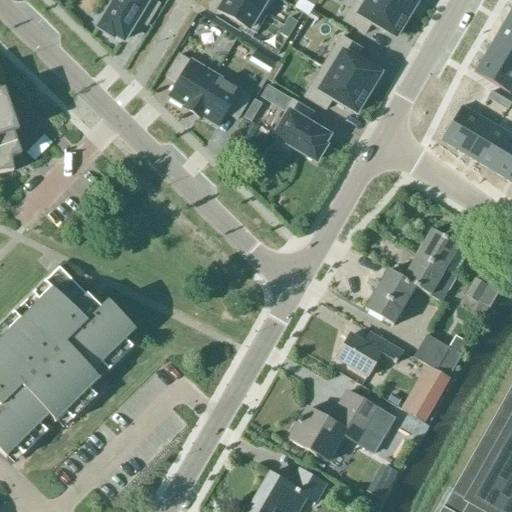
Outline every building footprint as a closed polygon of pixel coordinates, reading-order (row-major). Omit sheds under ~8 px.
[(123,42),(135,21),(146,28),(159,6),(148,0),(146,0),(145,2),(141,0),(111,0),(109,4),(112,6),(98,30),(112,39),(114,37),(123,42)] [(239,0),(225,0),(218,13),(255,36),(267,16),(260,12),(239,0)] [(239,0),(260,12),(267,0),(239,0)] [(318,0),(307,0),(305,3),(314,8),(319,0),(318,0)] [(394,39),(406,19),(372,0),(356,0),(343,23),(364,36),(371,25),(394,39)] [(372,0),(406,19),(417,0),(372,0)] [(511,10),(497,37),(511,45),(511,10)] [(284,27),(292,32),(297,24),(289,19),(284,27)] [(287,40),(292,32),(284,27),(279,35),(287,40)] [(511,45),(497,37),(483,62),(511,78),(511,45)] [(322,68),(367,96),(367,94),(370,89),(373,91),(381,78),(355,62),(362,51),(340,38),(322,68)] [(192,114),(215,77),(190,63),(190,64),(178,57),(165,78),(177,85),(168,99),(183,108),(182,110),(186,112),(192,115),(192,114)] [(271,84),(282,67),(277,64),(266,81),(271,84)] [(366,97),(367,96),(322,68),(304,99),(325,112),(332,101),(355,115),(366,97)] [(239,92),(215,77),(192,114),(192,115),(197,119),(201,121),(202,120),(217,129),(225,115),(237,122),(250,100),(238,93),(239,92)] [(496,81),(492,89),(505,95),(508,88),(496,81)] [(272,104),(278,94),(267,88),(261,98),(272,104)] [(0,93),(0,175),(13,173),(11,160),(21,156),(14,135),(18,134),(4,93),(4,92),(0,93)] [(327,138),(306,126),(313,115),(291,102),(284,114),(287,116),(274,138),(278,140),(274,145),(288,154),(291,149),(315,163),(324,149),(322,147),(327,138)] [(464,110),(445,144),(470,158),(489,125),(464,110)] [(470,158),(469,159),(495,173),(511,145),(511,137),(489,125),(470,158)] [(34,163),(52,145),(44,136),(26,154),(34,163)] [(511,145),(495,173),(511,183),(511,145)] [(417,256),(444,272),(459,247),(431,231),(417,256)] [(454,278),(444,272),(417,256),(402,280),(415,289),(429,298),(439,303),(440,302),(442,304),(455,280),(454,279),(454,278)] [(107,304),(100,311),(91,303),(86,297),(58,269),(57,271),(55,272),(50,278),(43,285),(32,295),(40,304),(21,323),(13,315),(0,327),(0,455),(5,461),(15,451),(22,457),(48,432),(41,425),(50,417),(56,423),(65,415),(72,422),(96,398),(89,391),(99,382),(92,375),(102,365),(109,372),(120,361),(132,349),(125,342),(135,333),(107,304)] [(415,289),(402,280),(388,272),(365,311),(393,328),(415,289)] [(492,292),(485,288),(486,287),(476,281),(466,298),(476,304),(478,300),(484,304),(492,292)] [(482,320),(488,310),(479,305),(473,315),(482,320)] [(454,337),(447,349),(426,337),(420,348),(442,361),(436,373),(447,379),(448,380),(468,345),(454,337)] [(394,366),(400,355),(375,340),(369,351),(348,338),(335,361),(365,378),(378,357),(394,366)] [(428,368),(436,373),(442,361),(420,348),(413,359),(428,368)] [(447,379),(436,373),(428,368),(402,412),(422,423),(447,379)] [(511,511),(511,386),(440,511),(511,511)] [(374,457),(394,421),(345,393),(327,424),(306,411),(288,441),(325,463),(340,437),(356,447),(374,457)] [(391,395),(387,402),(396,407),(400,400),(391,395)] [(314,504),(325,487),(298,471),(288,488),(268,477),(247,511),(269,511),(272,507),(279,511),(297,511),(305,499),(314,504)]
